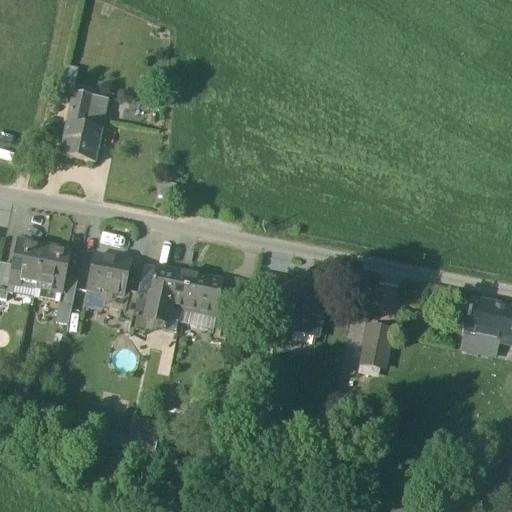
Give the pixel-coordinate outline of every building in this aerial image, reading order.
[(76,72),(65,70),(59,95),(71,97),(71,96),(76,72)] [(106,102),(71,96),(71,97),(65,127),(100,134),(106,102)] [(100,134),(65,127),(59,160),(95,167),(101,134),(100,134)] [(175,190),(157,186),(155,201),(172,205),(175,190)] [(44,251),(17,246),(11,273),(9,286),(10,287),(15,288),(36,292),(44,251)] [(71,257),(44,251),(36,292),(61,298),(62,298),(65,284),(71,257)] [(130,269),(92,262),(85,298),(104,302),(122,306),(124,299),(130,269)] [(11,273),(0,271),(0,306),(6,307),(7,299),(10,287),(9,286),(11,273)] [(189,282),(156,275),(150,303),(149,311),(170,315),(182,317),(189,282)] [(284,286),(259,281),(254,307),(277,311),(282,289),(283,289),(284,286)] [(222,289),(189,282),(182,317),(213,324),(214,324),(220,297),(222,289)] [(77,287),(65,284),(62,298),(61,298),(59,311),(72,313),(77,287)] [(283,289),(282,289),(277,311),(275,319),(291,322),(288,338),(315,344),(318,328),(320,328),(327,294),(311,291),(311,294),(283,289)] [(233,299),(220,297),(214,324),(213,324),(210,336),(209,344),(223,347),(233,299)] [(122,306),(120,319),(119,319),(117,327),(131,330),(136,301),(124,299),(122,306)] [(150,303),(136,301),(131,330),(129,338),(143,342),(147,324),(150,311),(149,311),(150,303)] [(122,306),(104,302),(102,315),(119,319),(120,319),(122,306)] [(511,313),(471,305),(464,338),(498,345),(511,347),(511,313)] [(170,315),(150,311),(147,324),(167,328),(170,315)] [(182,317),(170,315),(167,328),(179,331),(180,330),(182,317)] [(213,324),(182,317),(180,330),(210,336),(213,324)] [(390,339),(367,334),(360,369),(383,373),(390,339)] [(498,345),(464,338),(462,346),(496,354),(498,345)] [(155,451),(120,444),(118,454),(153,461),(155,451)]
